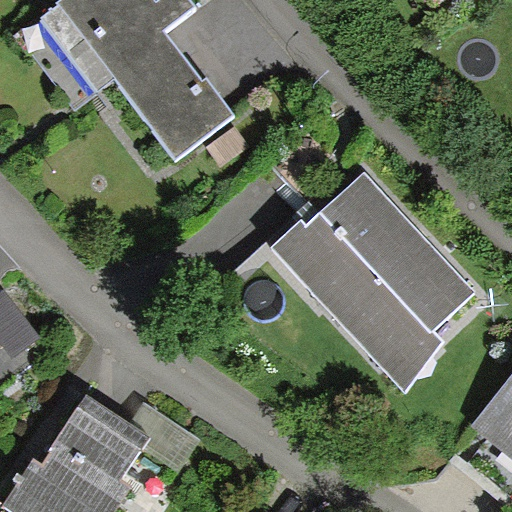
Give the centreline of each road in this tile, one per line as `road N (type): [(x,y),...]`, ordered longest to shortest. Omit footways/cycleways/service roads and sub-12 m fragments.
road 1 (residential): [(0,206),(79,295),(378,511)]
road 2 (unclassified): [(298,0),(511,242)]
